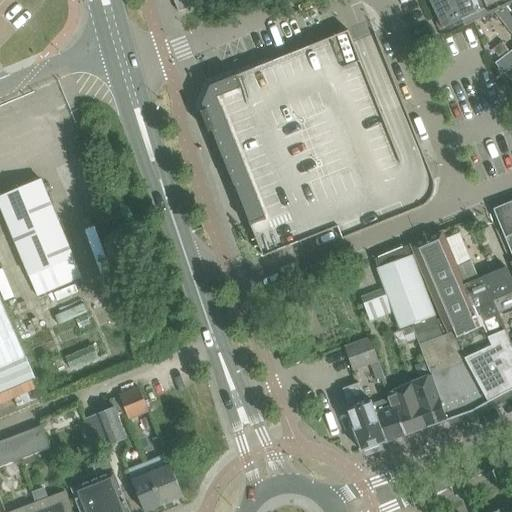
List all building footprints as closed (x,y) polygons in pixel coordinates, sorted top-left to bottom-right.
[(187,0),(173,0),(179,13),(191,8),(187,0)] [(466,26),(497,12),(511,5),(511,0),(429,0),(443,29),(463,20),(466,26)] [(511,5),(497,12),(511,32),(511,5)] [(434,180),(434,179),(433,178),(376,33),(363,38),(353,42),(349,31),(235,77),(211,87),(207,96),(203,106),(205,111),(201,113),(209,133),(213,131),(264,258),(338,228),(343,239),(419,209),(420,208),(421,208),(422,207),(423,207),(424,206),(425,206),(426,205),(427,204),(428,203),(429,202),(429,201),(430,201),(430,200),(431,199),(432,198),(432,197),(433,196),(433,195),(434,194),(434,193),(434,192),(434,191),(435,191),(435,190),(435,189),(435,188),(435,187),(435,186),(435,185),(435,184),(435,183),(434,182),(434,181),(434,180)] [(504,42),(494,49),(501,59),(511,52),(504,42)] [(511,54),(511,52),(501,59),(509,71),(511,68),(511,54)] [(42,180),(0,197),(0,203),(40,296),(84,277),(42,180)] [(511,202),(494,210),(511,253),(511,202)] [(511,340),(508,330),(502,317),(498,305),(480,313),(461,268),(460,267),(444,232),(410,246),(441,320),(438,321),(443,336),(455,331),(490,402),(511,390),(511,340)] [(385,289),(361,298),(370,321),(394,312),(401,331),(414,327),(418,339),(420,345),(431,376),(447,421),(448,421),(472,412),(490,402),(455,331),(443,336),(438,321),(437,321),(413,256),(412,256),(408,246),(374,260),(385,289)] [(469,263),(460,267),(461,268),(480,313),(498,305),(502,317),(511,312),(511,279),(507,268),(477,280),(469,263)] [(0,395),(36,380),(0,295),(0,395)] [(511,312),(502,317),(508,330),(511,340),(511,312)] [(401,331),(393,334),(398,347),(418,339),(414,327),(401,331)] [(370,339),(346,347),(355,371),(370,365),(376,381),(384,378),(370,339)] [(431,376),(420,381),(411,384),(427,428),(447,421),(431,376)] [(346,410),(361,451),(387,442),(393,440),(405,436),(396,407),(393,408),(388,394),(387,394),(389,399),(373,405),(371,401),(366,403),(359,385),(360,385),(359,384),(343,390),(350,409),(346,410)] [(405,436),(410,434),(427,428),(411,384),(388,394),(393,408),(396,407),(405,436)] [(139,388),(120,396),(129,420),(149,413),(139,388)] [(118,398),(113,400),(119,417),(124,415),(118,398)] [(113,400),(112,401),(115,409),(86,420),(96,446),(108,442),(109,445),(127,438),(119,417),(113,400)] [(42,427),(26,433),(34,455),(50,449),(42,427)] [(26,433),(12,438),(20,461),(34,455),(26,433)] [(12,438),(0,442),(0,468),(20,461),(12,438)] [(184,497),(166,454),(145,463),(162,506),(184,497)] [(130,511),(110,459),(94,465),(99,478),(72,489),(80,511),(130,511)] [(128,469),(144,511),(146,511),(162,506),(145,463),(128,469)] [(45,489),(33,494),(37,503),(40,511),(74,511),(66,492),(49,498),(45,489)] [(40,511),(37,503),(12,511),(40,511)]
